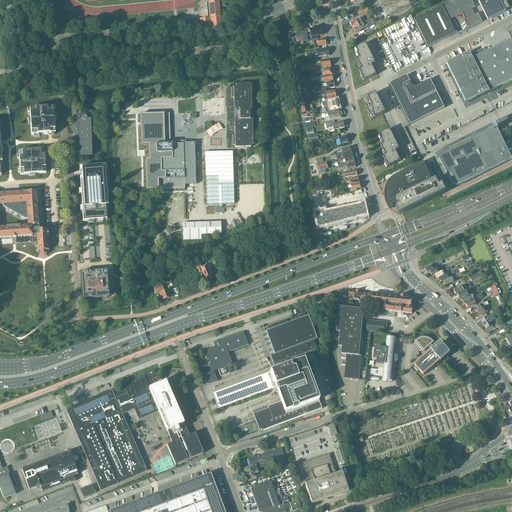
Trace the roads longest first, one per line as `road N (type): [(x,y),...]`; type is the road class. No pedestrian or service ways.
road 1 (secondary): [(0,382),(40,379),(386,253)]
road 2 (secondary): [(383,235),(46,363),(0,366)]
road 3 (residential): [(73,62),(215,49),(297,0)]
road 4 (unclassified): [(402,397),(219,454)]
road 5 (unclassified): [(345,100),(511,17)]
road 6 (residential): [(81,319),(145,314),(234,281)]
road 7 (residential): [(81,319),(68,179)]
road 8 (secondary): [(511,184),(383,235)]
road 9 (residential): [(470,464),(342,511)]
road 10 (tertiary): [(433,310),(480,359),(511,411)]
